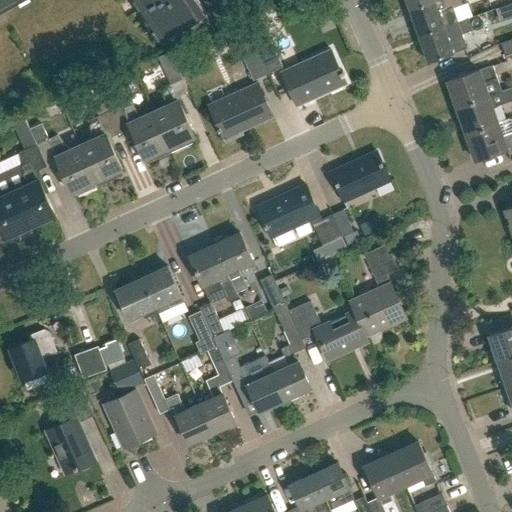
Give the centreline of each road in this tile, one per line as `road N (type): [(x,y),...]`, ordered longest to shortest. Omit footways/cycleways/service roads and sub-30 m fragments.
road 1 (residential): [(0,282),(396,105)]
road 2 (residential): [(155,499),(434,378)]
road 3 (residential): [(434,378),(443,215),(396,105)]
road 4 (residential): [(490,511),(434,378)]
